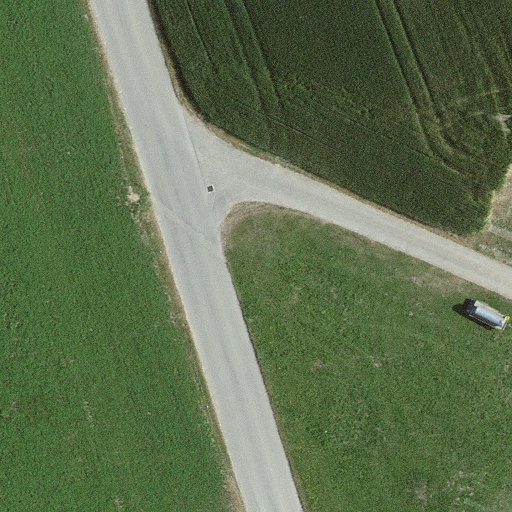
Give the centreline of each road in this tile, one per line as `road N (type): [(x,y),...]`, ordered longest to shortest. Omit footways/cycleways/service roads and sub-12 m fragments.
road 1 (tertiary): [(109,0),(258,511)]
road 2 (track): [(144,128),(511,285)]
